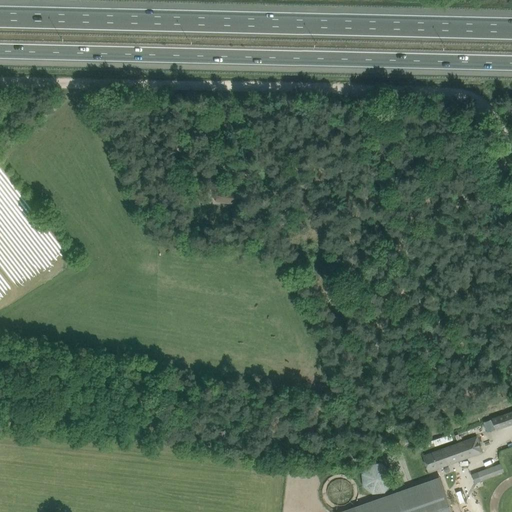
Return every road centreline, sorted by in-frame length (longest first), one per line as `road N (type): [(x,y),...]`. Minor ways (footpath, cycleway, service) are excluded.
road 1 (track): [(0,84),(460,94),(474,101),(493,164)]
road 2 (motorway): [(511,27),(0,14)]
road 3 (motorway): [(0,53),(511,64)]
